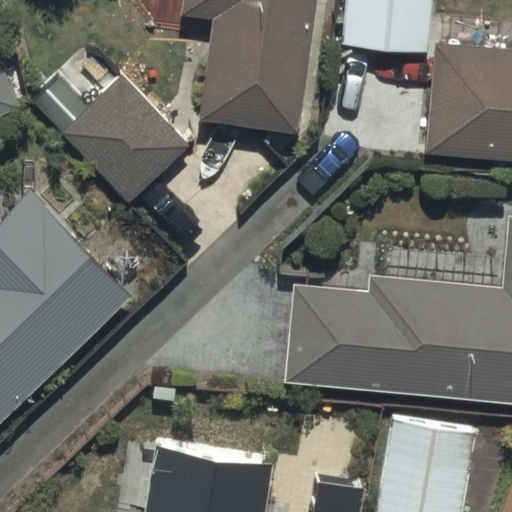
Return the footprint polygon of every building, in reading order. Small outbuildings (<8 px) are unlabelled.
[(316,0),(185,0),(185,5),(215,7),(206,109),(303,118),(316,0)] [(430,0),(344,0),(342,33),(427,40),(430,0)] [(511,35),(436,28),(427,142),(511,148),(511,35)] [(0,43),(0,98),(19,91),(0,43)] [(129,68),(63,123),(128,194),(192,137),(129,68)] [(0,405),(133,284),(30,172),(0,200),(0,405)] [(293,271),(283,369),(511,391),(511,203),(507,203),(500,272),(370,259),(368,278),(293,271)] [(458,511),(473,420),(389,408),(373,511),(458,511)] [(260,511),(270,443),(155,431),(143,511),(260,511)] [(511,511),(511,464),(497,511),(511,511)] [(356,511),(362,475),(320,469),(313,511),(356,511)]
